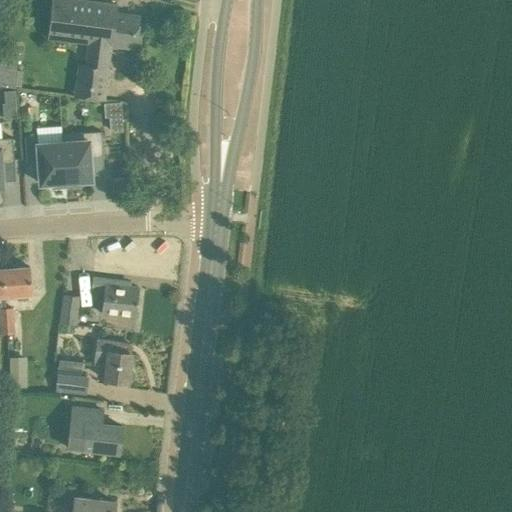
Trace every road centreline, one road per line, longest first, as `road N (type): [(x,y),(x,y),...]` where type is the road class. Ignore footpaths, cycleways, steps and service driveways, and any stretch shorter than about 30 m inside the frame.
road 1 (primary): [(185,511),(218,222)]
road 2 (primary): [(218,222),(258,50),(260,0)]
road 3 (primary): [(228,0),(215,126),(218,222)]
road 4 (residential): [(0,234),(218,222)]
